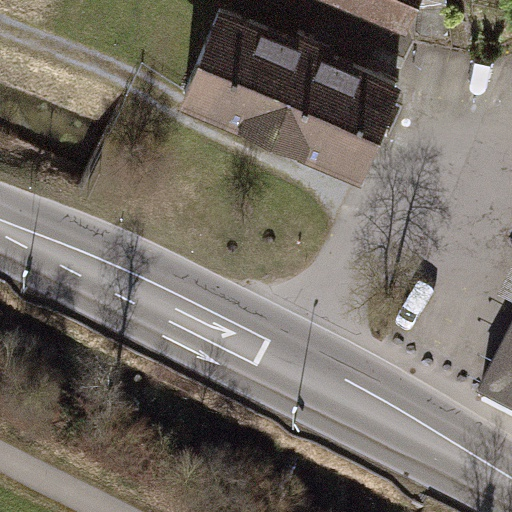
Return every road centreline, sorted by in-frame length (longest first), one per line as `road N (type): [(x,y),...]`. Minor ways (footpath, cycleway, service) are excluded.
road 1 (secondary): [(0,228),(511,490)]
road 2 (unknown): [(392,209),(42,0)]
